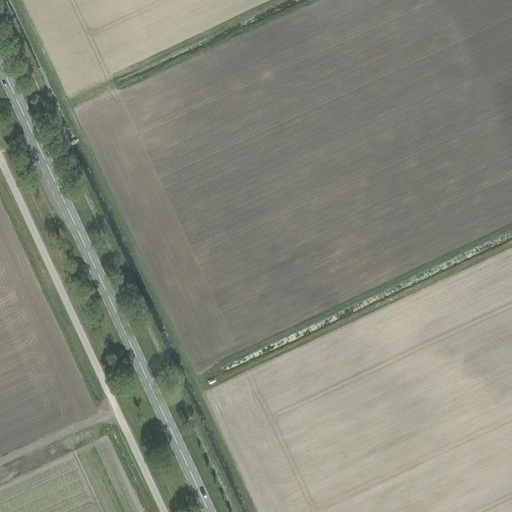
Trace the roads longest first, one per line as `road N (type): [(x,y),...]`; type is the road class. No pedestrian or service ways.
road 1 (primary): [(204,511),(0,73)]
road 2 (unclassified): [(162,511),(0,160)]
